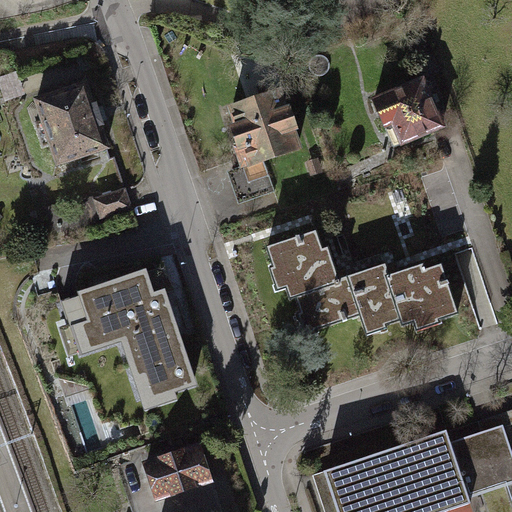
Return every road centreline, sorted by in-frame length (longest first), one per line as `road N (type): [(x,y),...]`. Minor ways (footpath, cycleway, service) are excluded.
road 1 (residential): [(111,0),(258,440)]
road 2 (residential): [(511,355),(258,440)]
